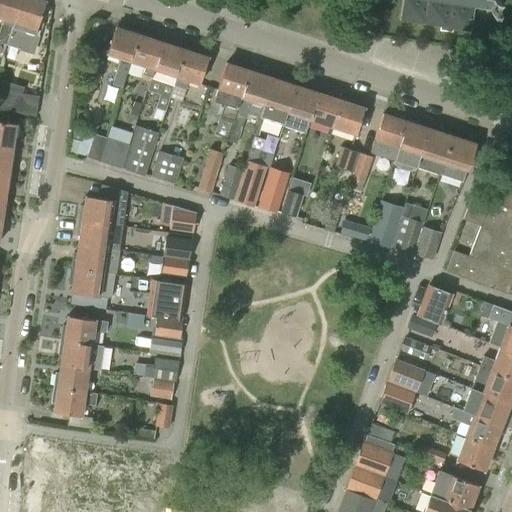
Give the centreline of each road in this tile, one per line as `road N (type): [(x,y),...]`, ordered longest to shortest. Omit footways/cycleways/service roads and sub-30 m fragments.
road 1 (residential): [(7,429),(1,405),(24,259),(44,226),(68,0)]
road 2 (unclassified): [(364,77),(117,0)]
road 3 (unclassified): [(511,123),(364,77)]
